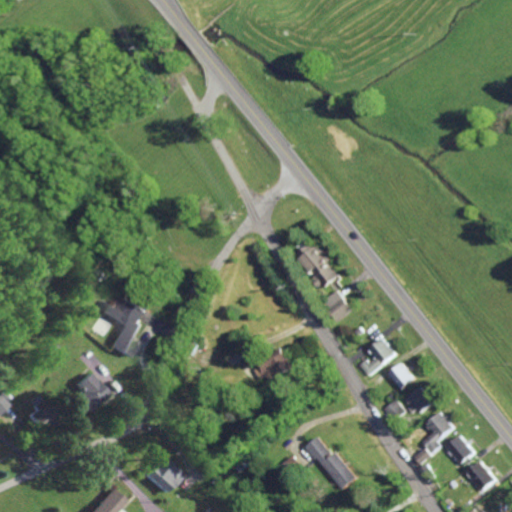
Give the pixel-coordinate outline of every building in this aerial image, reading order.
[(175,249),(174,246),(164,222),(181,215),(192,242),(176,249),(175,249)] [(134,243),(131,236),(137,233),(140,239),(134,243)] [(110,246),(101,241),(104,235),(113,239),(110,246)] [(317,245),(319,243),(326,251),(328,250),(330,253),(329,255),(335,262),(336,263),(334,264),(342,274),(341,275),(335,280),(326,286),(323,283),(319,286),(314,279),(316,278),(314,276),(317,274),(314,271),(306,260),(304,257),(301,254),(300,252),(302,251),(311,244),(314,241),(317,245)] [(104,279),(93,274),(97,265),(108,270),(104,279)] [(165,276),(162,270),(167,267),(171,272),(165,276)] [(340,321),(325,302),(324,302),(341,289),(354,306),(356,308),(340,321)] [(124,355),(106,344),(120,323),(125,313),(127,310),(120,306),(127,295),(150,309),(150,310),(144,319),(143,321),(144,322),(124,355)] [(360,335),(357,330),(363,326),(367,330),(360,335)] [(373,375),(364,364),(365,363),(369,360),(371,358),(374,362),(378,359),(381,356),(374,347),(386,337),(390,342),(393,346),(399,354),(373,375)] [(45,354),(39,347),(50,338),(56,345),(45,354)] [(196,354),(190,350),(197,338),(203,342),(201,346),(196,354)] [(293,354),(300,364),(269,385),(263,375),(259,369),(259,368),(263,366),(261,362),(287,345),(293,354)] [(405,389),(395,376),(392,373),(392,372),(406,361),(406,362),(410,367),(413,371),(419,378),(405,389)] [(93,379),(106,393),(101,398),(98,400),(87,411),(74,396),(80,391),(73,383),(74,382),(77,380),(86,371),(89,375),(93,379)] [(424,412),(422,408),(417,413),(412,406),(414,405),(409,399),(425,386),(429,391),(432,394),(437,402),(424,412)] [(0,391),(10,403),(9,404),(0,411),(0,391)] [(400,399),(401,398),(411,411),(409,413),(397,421),(388,408),(396,402),(391,396),(395,393),(400,399)] [(47,432),(44,428),(42,430),(29,414),(36,408),(33,405),(36,402),(39,400),(42,398),(58,417),(56,418),(59,422),(47,432)] [(290,412),(285,406),(289,402),(295,408),(290,412)] [(450,415),(452,413),(454,415),(456,417),(457,418),(454,421),(458,427),(442,441),(445,444),(436,452),(431,446),(428,443),(427,441),(438,432),(435,428),(432,424),(431,423),(446,411),(450,415)] [(469,441),(473,438),(475,440),(475,441),(472,444),(478,452),(474,456),(464,463),(457,454),(455,456),(451,451),(453,450),(451,447),(450,446),(464,435),(469,441)] [(339,455),(343,452),(362,477),(347,489),(327,462),(325,459),(323,457),(322,458),(321,458),(311,446),(312,445),(324,436),(339,455)] [(424,464),(418,456),(419,456),(419,455),(423,453),(430,447),(436,454),(429,460),(424,464)] [(175,488),(171,484),(165,492),(143,473),(159,455),(183,475),(185,477),(179,484),(175,488)] [(284,463),(293,478),(307,469),(298,455),(284,463)] [(248,467),(245,463),(251,459),(253,463),(248,467)] [(470,472),(485,490),(499,479),(484,461),(470,472)] [(241,473),(237,467),(245,462),(248,468),(241,473)] [(430,482),(422,468),(430,463),(431,463),(435,469),(436,470),(439,477),(437,478),(430,482)] [(116,511),(88,511),(112,487),(127,501),(116,511)]
